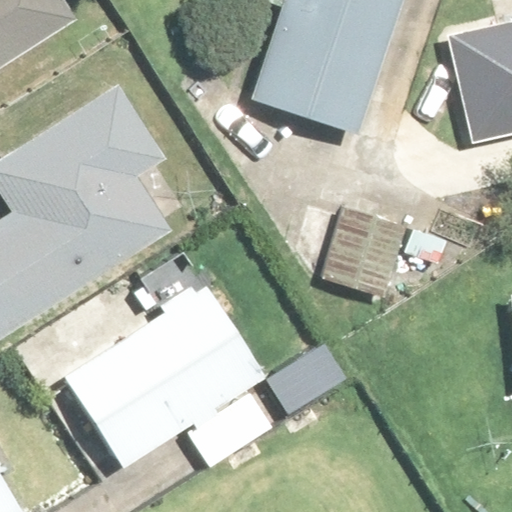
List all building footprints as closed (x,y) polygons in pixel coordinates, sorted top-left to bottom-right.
[(0,0),(0,61),(75,17),(64,0),(0,0)] [(399,0),(279,0),(247,93),(353,131),(399,0)] [(0,218),(0,330),(161,227),(144,201),(175,181),(113,85),(0,156),(0,184),(15,208),(0,218)] [(399,223),(335,209),(319,277),(383,292),(399,223)] [(243,392),(260,381),(197,283),(57,374),(121,472),(183,432),(208,470),(268,431),(243,392)] [(511,289),(503,291),(511,382),(511,289)] [(0,511),(18,511),(0,482),(0,511)]
